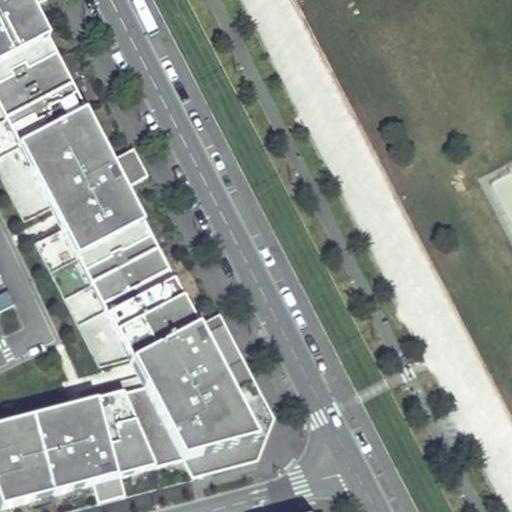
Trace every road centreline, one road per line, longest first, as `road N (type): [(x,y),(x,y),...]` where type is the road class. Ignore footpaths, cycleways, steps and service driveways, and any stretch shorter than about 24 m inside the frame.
road 1 (residential): [(354,468),(111,0)]
road 2 (residential): [(194,511),(354,468)]
